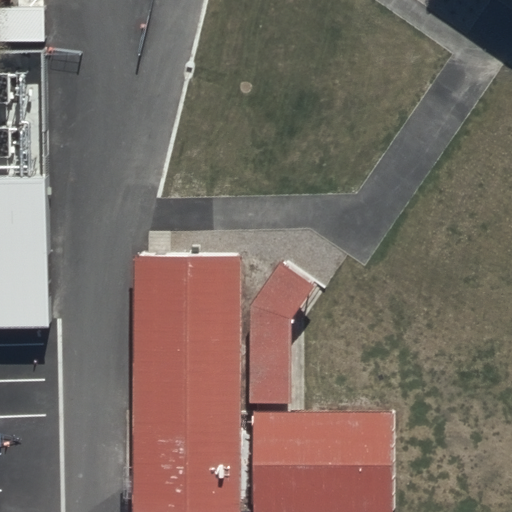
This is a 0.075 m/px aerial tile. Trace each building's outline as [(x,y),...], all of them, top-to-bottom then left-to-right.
[(0,136),(49,137),(51,39),(0,38),(0,136)] [(0,308),(10,309),(11,219),(0,219),(0,308)] [(129,497),(232,499),(236,242),(133,241),(129,497)] [(0,472),(46,473),(49,310),(10,309),(0,308),(0,472)] [(247,498),(382,501),(384,399),(249,396),(247,498)]
